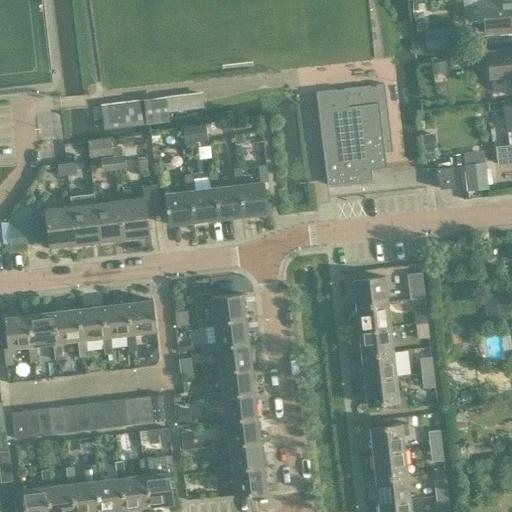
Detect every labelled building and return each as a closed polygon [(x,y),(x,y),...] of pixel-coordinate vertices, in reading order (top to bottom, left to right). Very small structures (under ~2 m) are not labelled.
[(511,0),(504,0),(483,2),(483,0),(462,0),(465,25),(484,23),(485,34),(511,31),(511,0)] [(417,50),(450,49),(449,31),(424,32),(424,40),(416,40),(417,50)] [(510,77),(511,97),(511,48),(507,49),(507,51),(487,53),(490,80),(510,77)] [(320,136),(331,134),(333,147),(322,148),(326,185),(371,179),(370,170),(386,168),(384,152),(392,151),(383,84),(374,85),(374,87),(369,87),(369,86),(343,89),(315,93),(320,136)] [(201,94),(101,106),(104,128),(168,120),(166,111),(203,106),(201,94)] [(488,110),(501,108),(499,101),(487,103),(488,110)] [(511,106),(502,107),(505,132),(511,130),(511,146),(496,148),(498,164),(511,162),(511,106)] [(207,141),(207,140),(206,126),(205,123),(203,124),(194,125),(189,126),(182,127),(183,130),(184,139),(184,144),(207,141)] [(111,151),(114,170),(125,169),(124,155),(121,155),(120,146),(111,147),(111,151)] [(103,172),(114,170),(111,151),(103,152),(103,157),(101,158),(103,172)] [(138,160),(139,172),(148,171),(147,159),(138,160)] [(65,163),(67,174),(76,173),(75,162),(65,163)] [(58,175),(67,174),(65,163),(56,164),(58,175)] [(486,187),(484,163),(463,165),(466,189),(486,187)] [(241,185),(245,216),(268,213),(265,182),(268,182),(266,165),(259,165),(261,182),(244,184),(241,185)] [(214,188),(219,219),(245,216),(241,185),(244,184),(242,168),(234,169),(236,185),(219,187),(214,188)] [(454,187),(452,168),(438,169),(440,189),(454,187)] [(191,191),(195,222),(219,219),(214,188),(219,187),(217,171),(209,172),(211,188),(194,191),(191,191)] [(168,225),(195,222),(191,191),(194,191),(192,174),(184,175),(186,192),(164,194),(168,225)] [(118,200),(122,238),(149,235),(146,215),(160,214),(157,186),(142,188),(143,197),(118,200)] [(70,196),(75,243),(98,241),(94,203),(94,193),(70,196)] [(49,246),(75,243),(70,196),(69,196),(70,206),(45,209),(49,246)] [(94,203),(98,241),(122,238),(118,200),(94,203)] [(32,240),(31,229),(10,231),(11,242),(32,240)] [(410,299),(424,298),(421,273),(407,274),(410,299)] [(353,281),(356,306),(387,302),(384,277),(353,281)] [(211,302),(212,318),(213,321),(245,317),(242,293),(210,297),(210,293),(194,295),(195,304),(211,302)] [(482,296),(486,321),(507,317),(503,293),(482,296)] [(130,333),(126,334),(128,350),(137,349),(135,333),(156,330),(152,300),(126,303),(130,333)] [(356,306),(359,330),(390,327),(387,302),(356,306)] [(105,336),(101,337),(103,353),(112,352),(110,335),(126,334),(130,333),(126,303),(102,306),(105,336)] [(81,339),(77,339),(79,356),(87,355),(85,338),(101,336),(101,337),(105,336),(102,306),(77,309),(81,339)] [(413,308),(415,323),(426,322),(425,307),(413,308)] [(56,342),(52,343),(54,359),(62,358),(60,341),(77,339),(81,339),(77,309),(52,312),(56,342)] [(32,345),(27,345),(29,362),(38,361),(36,344),(52,343),(56,342),(52,312),(28,315),(32,345)] [(7,348),(4,348),(6,365),(12,364),(10,347),(27,345),(32,345),(28,315),(3,318),(7,348)] [(215,343),(216,346),(248,342),(245,317),(213,321),(212,318),(196,320),(197,328),(213,326),(215,343)] [(417,339),(428,338),(426,322),(415,323),(417,339)] [(359,330),(361,355),(393,351),(390,327),(359,330)] [(216,351),(218,367),(219,371),(251,367),(248,342),(216,346),(215,343),(199,344),(200,353),(216,351)] [(361,355),(364,380),(396,376),(393,351),(361,355)] [(419,358),(421,373),(432,372),(430,357),(419,358)] [(221,392),(222,396),(254,393),(251,367),(219,371),(218,367),(203,369),(204,377),(219,375),(221,392)] [(423,388),(434,387),(432,372),(421,373),(423,388)] [(368,405),(388,403),(389,410),(406,408),(404,389),(397,389),(396,376),(364,380),(368,405)] [(222,400),(224,416),(225,421),(257,417),(254,393),(222,396),(221,392),(206,394),(207,402),(222,400)] [(151,396),(154,421),(167,419),(164,394),(151,396)] [(139,397),(142,422),(154,421),(151,396),(139,397)] [(126,399),(129,424),(142,422),(139,397),(126,399)] [(113,400),(116,425),(129,424),(126,399),(113,400)] [(101,402),(104,427),(116,425),(113,400),(101,402)] [(88,403),(91,428),(104,427),(101,402),(88,403)] [(76,404),(78,429),(91,428),(88,403),(76,404)] [(63,406),(66,431),(78,429),(76,404),(63,406)] [(50,407),(53,432),(66,431),(63,406),(50,407)] [(38,409),(40,434),(53,432),(50,407),(38,409)] [(25,410),(28,435),(40,434),(38,409),(25,410)] [(12,412),(15,437),(28,435),(25,410),(12,412)] [(453,413),(455,430),(466,429),(465,412),(453,413)] [(225,425),(227,441),(228,445),(260,441),(257,417),(225,421),(224,416),(208,418),(210,427),(225,425)] [(370,427),(373,453),(404,450),(403,435),(410,434),(408,423),(370,427)] [(168,428),(148,430),(149,443),(169,441),(168,428)] [(427,431),(429,446),(440,445),(439,430),(427,431)] [(192,432),(180,433),(182,450),(192,449),(192,446),(193,446),(192,432)] [(0,441),(0,467),(10,466),(7,441),(0,441)] [(228,450),(230,466),(231,470),(263,467),(260,441),(228,445),(227,441),(212,443),(213,451),(228,450)] [(431,462),(442,461),(440,445),(429,446),(431,462)] [(373,453),(376,477),(407,474),(404,450),(373,453)] [(145,473),(149,505),(174,502),(170,471),(174,470),(172,455),(165,456),(167,471),(150,473),(145,473)] [(121,477),(124,508),(149,505),(145,473),(150,473),(148,458),(140,459),(142,474),(125,476),(121,477)] [(96,480),(100,511),(124,508),(121,477),(125,476),(123,461),(116,462),(117,477),(100,479),(96,480)] [(72,483),(74,511),(95,511),(100,511),(96,480),(100,479),(98,464),(91,465),(92,480),(76,482),(72,483)] [(0,467),(0,482),(1,491),(13,489),(10,466),(0,467)] [(266,491),(263,467),(231,470),(230,466),(215,468),(216,476),(232,474),(234,495),(266,491)] [(47,486),(50,511),(74,511),(72,483),(76,482),(74,467),(65,468),(67,483),(52,485),(47,486)] [(22,489),(24,511),(50,511),(47,486),(52,485),(50,470),(42,471),(44,486),(22,489)] [(376,477),(379,503),(410,499),(407,474),(376,477)] [(434,481),(435,496),(446,495),(444,480),(434,481)] [(0,491),(0,500),(1,511),(15,511),(13,489),(1,491),(0,491)] [(437,511),(448,510),(446,495),(435,496),(437,511)] [(411,511),(410,499),(379,503),(379,511),(411,511)]
